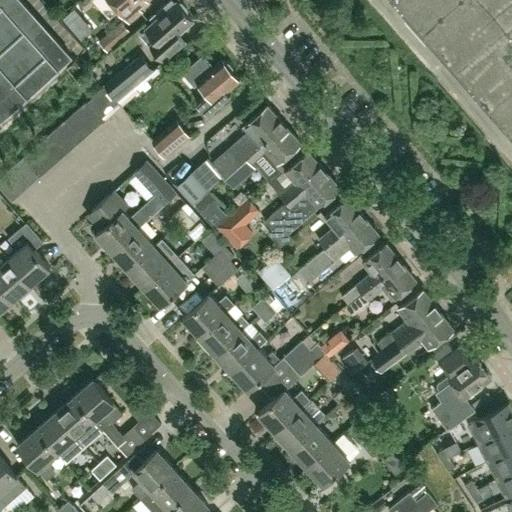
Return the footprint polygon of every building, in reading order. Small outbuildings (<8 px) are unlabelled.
[(0,0),(0,118),(72,55),(23,0),(0,0)] [(109,0),(120,12),(129,22),(141,12),(138,9),(147,1),(146,0),(109,0)] [(181,29),(193,19),(186,12),(187,11),(187,8),(181,1),(178,1),(178,2),(176,0),(174,1),(173,0),(169,0),(150,17),(153,20),(146,27),(156,38),(150,42),(155,47),(165,59),(189,38),(181,29)] [(511,0),(393,0),(511,135),(511,0)] [(99,43),(107,52),(128,33),(120,24),(99,43)] [(229,94),(225,90),(239,78),(231,69),(233,65),(228,60),(224,60),(222,58),(213,66),(203,54),(183,72),(194,84),(198,80),(208,92),(196,102),(207,114),(229,94)] [(135,84),(144,77),(154,69),(154,68),(143,56),(111,82),(106,86),(117,99),(123,95),(132,87),(135,84)] [(458,83),(450,89),(474,120),(482,114),(458,83)] [(117,99),(106,86),(105,85),(96,93),(113,112),(122,104),(121,104),(117,99)] [(113,112),(96,93),(87,101),(103,120),(113,112)] [(103,120),(87,101),(78,109),(94,128),(103,120)] [(231,169),(246,156),(284,122),(267,103),(243,124),(248,129),(232,144),(231,151),(216,165),(225,175),(231,169)] [(94,128),(78,109),(69,117),(85,136),(94,128)] [(85,136),(69,117),(60,125),(76,144),(85,136)] [(190,134),(177,119),(153,139),(166,155),(190,134)] [(301,141),(284,122),(246,156),(231,169),(225,175),(234,185),(255,167),(252,163),(267,151),(277,162),(301,141)] [(76,144),(60,125),(51,133),(67,152),(76,144)] [(67,152),(51,133),(41,141),(58,160),(67,152)] [(58,160),(41,141),(32,148),(48,168),(58,160)] [(48,168),(32,148),(23,156),(39,176),(48,168)] [(340,186),(324,168),(308,149),(285,169),(294,180),(279,193),(286,201),(276,210),(273,213),(265,220),(273,228),(280,221),(289,231),(317,207),(317,206),(340,186)] [(39,176),(23,156),(14,164),(30,183),(39,176)] [(112,251),(139,226),(173,195),(178,191),(154,165),(148,158),(134,171),(140,178),(156,195),(144,206),(144,205),(131,217),(124,210),(129,205),(116,190),(93,209),(106,224),(97,232),(98,233),(96,236),(97,239),(108,251),(111,251),(112,251)] [(30,183),(14,164),(7,170),(5,172),(21,192),(23,189),(30,183)] [(21,192),(5,172),(0,176),(0,186),(11,200),(21,192)] [(325,246),(363,214),(347,195),(324,214),(324,215),(323,215),(332,227),(318,238),(325,246)] [(178,223),(189,213),(182,206),(171,216),(178,223)] [(195,221),(189,213),(178,223),(184,230),(195,221)] [(379,233),(363,214),(325,246),(296,270),(306,282),(350,246),(355,252),(379,233)] [(50,266),(34,248),(43,240),(27,221),(8,237),(17,248),(8,256),(31,282),(50,266)] [(129,267),(162,238),(161,237),(155,243),(139,226),(112,251),(114,251),(129,267)] [(146,285),(178,256),(162,238),(129,267),(146,285)] [(348,302),(401,260),(386,241),(361,260),(371,272),(355,284),(342,295),(342,296),(348,302)] [(0,283),(13,298),(31,282),(8,256),(0,246),(0,261),(1,263),(0,263),(0,283)] [(211,275),(230,258),(221,248),(202,266),(211,275)] [(336,266),(342,273),(357,261),(351,253),(336,266)] [(195,274),(178,256),(146,285),(162,303),(195,274)] [(276,256),(258,271),(273,289),(291,274),(284,266),(276,256)] [(238,267),(230,258),(211,275),(219,285),(238,267)] [(416,279),(401,260),(348,302),(351,300),(362,292),(362,293),(346,306),(353,314),(371,300),(368,298),(383,286),(392,298),(416,279)] [(0,309),(13,298),(0,283),(0,309)] [(371,358),(438,307),(423,287),(397,307),(406,319),(391,331),(377,341),(382,348),(378,351),(370,357),(371,358)] [(184,316),(200,334),(235,302),(226,293),(217,301),(210,292),(184,316)] [(253,306),(259,313),(270,304),(270,303),(274,299),(268,292),(267,292),(253,306)] [(276,310),(270,304),(259,313),(265,320),(276,310)] [(453,327),(438,307),(371,358),(381,371),(423,340),(428,347),(453,327)] [(217,352),(250,322),(243,314),(235,321),(226,311),(200,334),(217,352)] [(233,370),(259,346),(258,346),(268,337),(260,329),(250,337),(243,329),(251,322),(250,322),(217,352),(233,370)] [(292,365),(318,342),(314,338),(309,332),(302,338),(283,355),(292,365)] [(334,355),(345,369),(372,349),(360,335),(334,355)] [(326,351),(318,342),(292,365),(300,374),(319,357),(326,351)] [(489,375),(475,355),(471,358),(461,343),(438,360),(449,374),(437,382),(437,386),(439,389),(436,391),(442,399),(432,407),(443,422),(447,428),(448,428),(471,411),(460,396),(489,375)] [(272,350),(267,355),(259,346),(233,370),(249,387),(280,358),(272,350)] [(340,403),(358,386),(347,374),(342,368),(341,368),(332,376),(343,387),(333,396),(340,403)] [(93,377),(74,394),(127,453),(144,438),(136,428),(126,436),(112,421),(123,411),(93,377)] [(275,429),(309,398),(301,389),(294,396),(285,386),(259,410),(275,429)] [(359,387),(358,386),(340,403),(347,411),(358,401),(352,394),(359,387)] [(127,453),(74,394),(55,410),(85,444),(94,436),(103,428),(117,444),(126,454),(127,453)] [(291,446),(318,422),(303,406),(310,399),(309,398),(275,429),(291,446)] [(511,423),(511,408),(508,402),(472,421),(482,440),(511,423)] [(85,444),(55,410),(36,427),(66,461),(77,451),(85,444)] [(308,464),(334,440),(318,422),(291,446),(308,464)] [(491,458),(511,446),(511,423),(482,440),(491,458)] [(66,461),(36,427),(17,443),(47,477),(55,470),(48,461),(58,452),(66,461)] [(373,455),(391,438),(392,438),(383,428),(364,445),(373,455)] [(324,483),(351,458),(334,440),(308,464),(324,483)] [(500,476),(511,469),(511,446),(491,458),(500,476)] [(450,456),(445,447),(438,452),(443,460),(450,456)] [(141,497),(175,467),(157,448),(134,469),(143,479),(133,488),(141,497)] [(116,463),(107,454),(100,461),(108,470),(116,463)] [(0,455),(0,494),(6,502),(25,485),(0,455)] [(456,464),(450,456),(443,460),(449,468),(456,464)] [(100,478),(108,470),(100,461),(91,469),(100,478)] [(131,474),(122,465),(103,482),(112,491),(125,480),(131,474)] [(168,506),(191,484),(175,467),(141,497),(150,506),(154,511),(161,511),(168,506)] [(510,495),(511,493),(511,469),(500,476),(510,495)] [(477,488),(471,479),(465,484),(470,492),(477,488)] [(198,511),(208,504),(191,484),(168,506),(173,511),(198,511)] [(482,496),(477,488),(470,492),(476,501),(482,496)] [(427,490),(416,499),(409,490),(387,507),(391,511),(425,511),(437,502),(427,490)] [(68,499),(60,507),(64,511),(81,511),(80,511),(68,499)]
